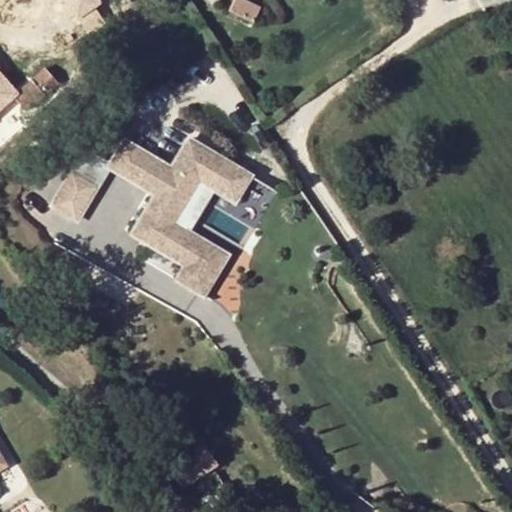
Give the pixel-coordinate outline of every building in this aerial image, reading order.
[(66,0),(79,23),(104,8),(98,0),(66,0)] [(0,67),(0,109),(21,91),(0,67)] [(48,68),(13,99),(24,112),(59,82),(48,68)] [(84,148),(50,205),(79,223),(110,169),(154,196),(131,236),(183,266),(174,281),(204,299),(232,255),(193,232),(215,192),(237,204),(254,175),(190,136),(172,166),(124,137),(109,161),(84,148)] [(199,437),(185,446),(191,454),(170,469),(183,487),(218,463),(199,437)]
